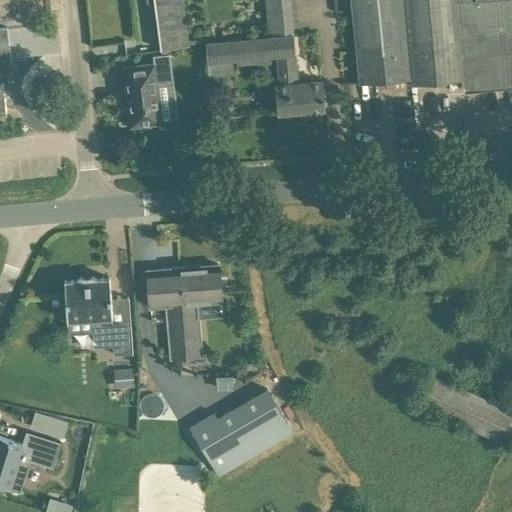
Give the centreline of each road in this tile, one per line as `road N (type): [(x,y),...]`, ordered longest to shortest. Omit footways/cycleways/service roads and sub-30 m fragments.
road 1 (tertiary): [(90,211),(511,171)]
road 2 (unclassified): [(90,211),(68,0)]
